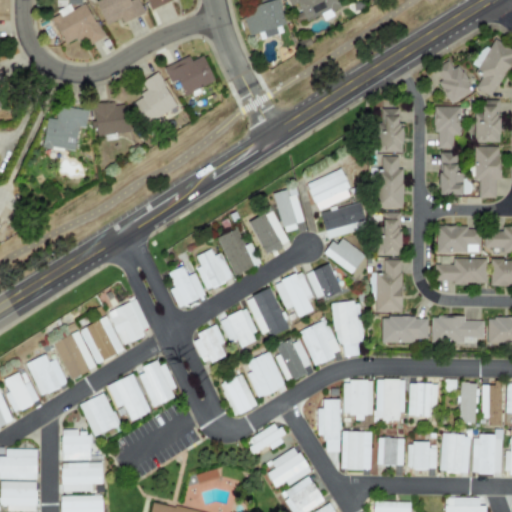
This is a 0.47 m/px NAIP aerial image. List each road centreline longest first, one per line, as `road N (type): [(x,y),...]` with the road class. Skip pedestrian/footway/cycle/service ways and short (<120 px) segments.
road 1 (secondary): [(0,306),(483,0)]
road 2 (residential): [(307,246),(1,438)]
road 3 (residential): [(120,232),(211,421),(231,434),(282,402)]
road 4 (residential): [(411,91),(418,280),(437,298),(511,300)]
road 5 (residential): [(216,19),(78,73),(49,65),(30,43),(22,0)]
road 6 (residential): [(282,402),(354,366),(511,367)]
road 7 (residential): [(332,484),(511,486)]
road 8 (residential): [(269,136),(213,0)]
road 9 (residential): [(282,402),(349,511)]
